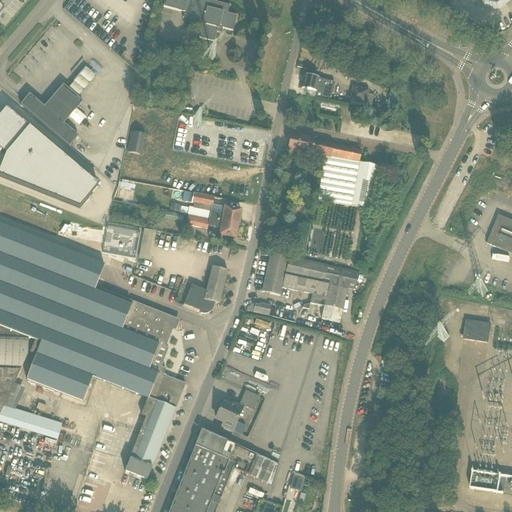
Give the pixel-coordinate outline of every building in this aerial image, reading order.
[(182,19),(187,20),(195,22),(193,28),(201,30),(199,39),(214,43),(217,32),(222,34),(223,29),(233,32),(237,16),(228,14),(230,6),(209,1),(209,0),(165,0),(163,8),(184,13),(182,19)] [(480,0),(485,7),(499,10),(510,2),(510,0),(480,0)] [(87,69),(71,87),(80,95),(97,77),(87,69)] [(301,89),(316,92),(315,99),(330,102),(331,95),(334,83),(325,81),(320,80),(304,77),(301,89)] [(25,101),(20,106),(69,148),(73,144),(78,137),(64,125),(66,122),(82,103),(78,99),(68,90),(63,86),(47,105),(44,108),(29,95),(25,101)] [(366,105),(369,90),(352,87),(350,103),(366,105)] [(390,91),(388,102),(400,104),(401,96),(390,91)] [(340,107),(316,102),(315,107),(339,112),(340,107)] [(99,187),(8,109),(0,118),(0,152),(1,151),(9,157),(5,180),(80,209),(99,187)] [(141,156),(146,136),(132,132),(127,153),(141,156)] [(288,152),(290,153),(311,157),(312,155),(324,158),(324,160),(325,160),(323,166),(322,172),(323,172),(321,178),(320,185),(319,191),(317,202),(329,204),(370,211),(378,167),(359,163),(361,151),(315,141),(291,135),(288,152)] [(128,202),(132,186),(121,184),(118,199),(128,202)] [(214,199),(194,195),(184,193),(182,203),(192,204),(192,205),(194,205),(212,209),(213,206),(214,199)] [(211,213),(193,209),(189,208),(189,209),(180,207),(179,207),(178,213),(178,214),(187,215),(187,216),(238,225),(241,211),(225,208),(224,215),(211,212),(211,213)] [(220,236),(232,238),(236,239),(238,225),(187,216),(186,226),(207,230),(208,227),(221,229),(220,236)] [(511,221),(499,216),(487,244),(511,255),(511,221)] [(104,267),(73,255),(0,225),(0,338),(27,340),(28,338),(35,341),(30,354),(36,356),(35,357),(92,380),(92,378),(147,399),(146,401),(175,412),(185,385),(163,376),(166,370),(161,368),(168,350),(166,349),(177,320),(132,302),(130,306),(95,292),(104,267)] [(196,249),(197,238),(167,235),(166,246),(196,249)] [(321,320),(339,324),(348,290),(351,290),(355,291),(359,274),(349,272),(271,254),(262,293),(280,297),(282,289),(312,296),(310,304),(303,306),(302,309),(309,310),(310,305),(317,306),(324,308),(321,320)] [(211,309),(211,308),(209,307),(211,303),(219,305),(227,272),(212,268),(206,292),(192,286),(184,306),(201,312),(200,314),(201,315),(202,312),(202,313),(203,313),(204,313),(206,313),(207,313),(207,312),(208,312),(209,311),(210,310),(210,309),(211,309)] [(247,308),(246,312),(269,317),(271,307),(260,305),(259,306),(253,305),(247,308)] [(489,344),(492,325),(466,321),(463,341),(489,344)] [(0,359),(24,361),(27,354),(28,340),(27,340),(0,338),(0,359)] [(83,403),(92,380),(35,357),(26,381),(83,403)] [(24,361),(0,359),(0,418),(14,385),(13,384),(24,361)] [(0,422),(56,440),(59,430),(61,425),(16,411),(25,390),(14,385),(0,418),(0,422)] [(245,392),(239,405),(253,412),(259,398),(245,392)] [(147,481),(148,478),(162,444),(175,412),(146,401),(141,415),(146,418),(140,434),(125,473),(147,481)] [(246,428),(245,427),(235,423),(241,409),(235,406),(234,409),(223,405),(216,420),(223,423),(222,427),(232,432),(241,436),(242,436),(246,428)] [(201,431),(195,447),(169,511),(216,511),(233,470),(242,474),(271,487),(278,465),(263,459),(227,442),(201,431)] [(511,493),(511,475),(473,473),(471,491),(511,493)] [(304,479),(293,476),(290,486),(300,490),(304,479)]
